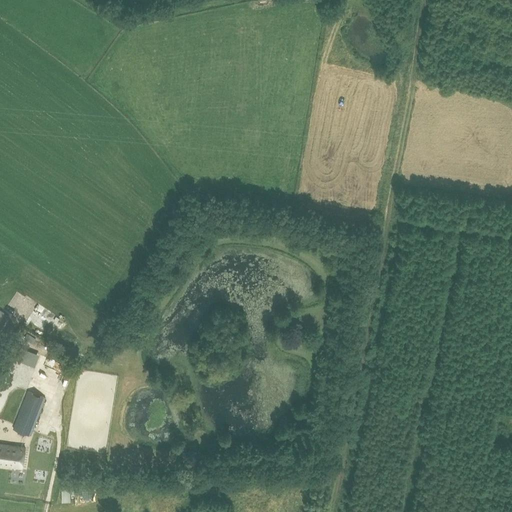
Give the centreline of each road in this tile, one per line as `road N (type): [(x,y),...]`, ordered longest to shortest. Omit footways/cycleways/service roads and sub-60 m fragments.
road 1 (track): [(331,511),(425,0)]
road 2 (track): [(225,0),(131,19),(83,0)]
